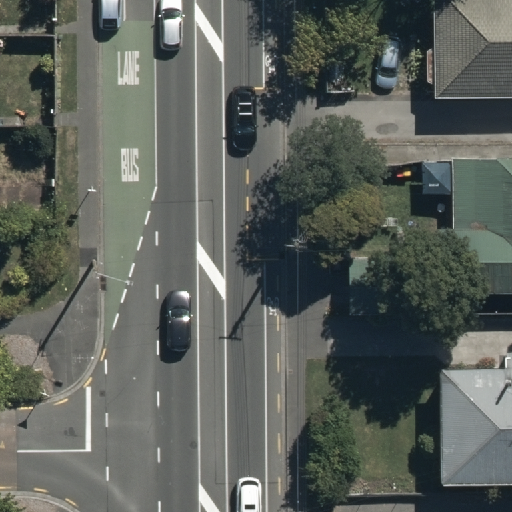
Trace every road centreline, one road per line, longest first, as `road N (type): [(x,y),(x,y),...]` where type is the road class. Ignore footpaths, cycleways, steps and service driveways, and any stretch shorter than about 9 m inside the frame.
road 1 (secondary): [(212,452),(209,0)]
road 2 (residential): [(0,452),(212,452)]
